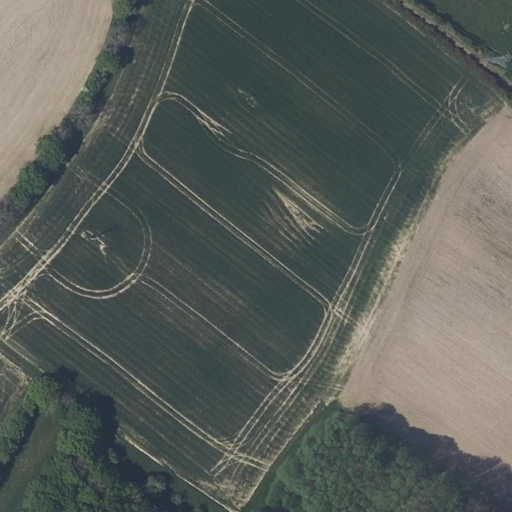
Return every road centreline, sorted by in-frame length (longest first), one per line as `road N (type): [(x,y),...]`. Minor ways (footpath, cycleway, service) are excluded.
road 1 (track): [(0,352),(90,415),(104,435),(58,511)]
road 2 (track): [(393,0),(511,92)]
